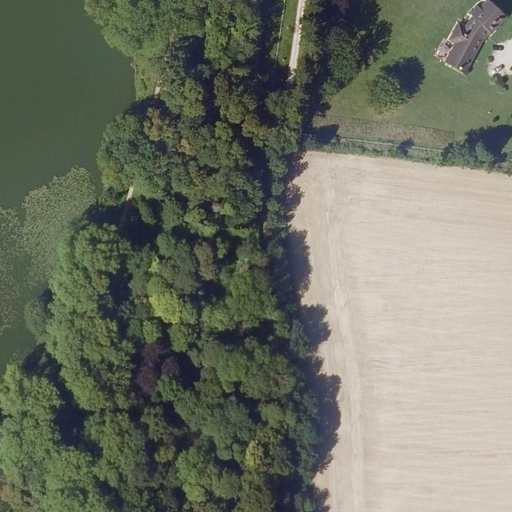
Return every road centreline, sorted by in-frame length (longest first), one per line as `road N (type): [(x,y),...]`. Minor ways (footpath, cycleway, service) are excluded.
road 1 (track): [(104,511),(85,421),(102,294),(179,0)]
road 2 (track): [(287,511),(253,184),(260,0)]
road 3 (unknown): [(253,88),(262,101),(281,97),(301,0)]
